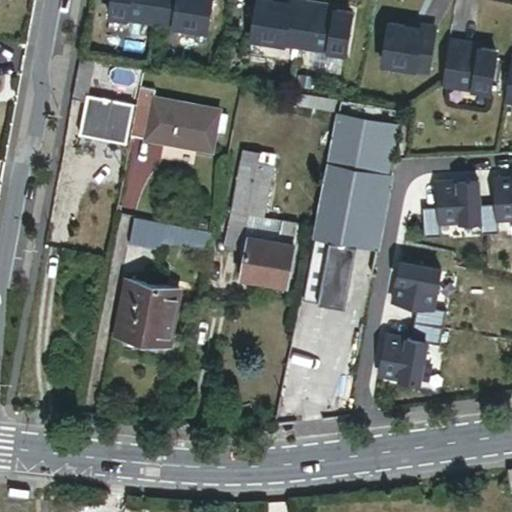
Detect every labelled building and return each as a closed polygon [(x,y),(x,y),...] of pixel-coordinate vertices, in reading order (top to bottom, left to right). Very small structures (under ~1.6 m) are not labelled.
[(113,0),(111,14),(163,23),(166,0),(113,0)] [(166,0),(163,23),(206,30),(211,0),(166,0)] [(305,6),(266,0),(258,0),(253,38),(299,46),(305,6)] [(351,13),(305,6),(299,46),(345,53),(351,13)] [(436,32),(389,25),(383,64),(430,71),(436,32)] [(495,52),(448,46),(443,85),(489,92),(495,52)] [(97,58),(81,55),(72,101),(88,104),(82,132),(124,139),(130,102),(89,95),(97,58)] [(332,112),(335,98),(292,91),(289,105),(332,112)] [(153,97),(151,107),(147,129),(146,138),(147,138),(210,149),(211,146),(217,109),(153,97)] [(389,170),(401,109),(341,99),(329,160),(381,169),(389,170)] [(151,107),(138,104),(132,135),(146,138),(147,129),(151,107)] [(238,256),(239,256),(242,241),(251,196),(235,193),(244,151),(241,151),(223,247),(239,250),(238,256)] [(257,159),(258,154),(244,151),(235,193),(251,196),(257,159)] [(288,267),(295,225),(267,220),(267,218),(260,217),(264,197),(271,162),(257,159),(251,196),(242,241),(249,242),(247,252),(261,255),(260,261),(288,267)] [(367,243),(381,169),(329,160),(316,233),(358,241),(367,243)] [(377,256),(393,171),(389,170),(381,169),(367,243),(358,241),(356,252),(377,256)] [(511,221),(511,179),(495,180),(497,206),(481,207),(482,223),(483,237),(500,235),(499,222),(511,221)] [(481,207),(479,181),(439,184),(440,209),(424,210),(426,240),(442,239),(441,225),(482,223),(481,207)] [(159,250),(161,242),(164,225),(131,218),(126,243),(159,250)] [(189,247),(192,230),(164,225),(161,242),(189,247)] [(207,250),(210,234),(192,230),(189,247),(207,250)] [(344,313),(356,252),(358,241),(316,233),(303,305),(344,313)] [(242,256),(239,276),(285,285),(288,267),(260,261),(246,259),(247,252),(249,242),(242,241),(239,256),(242,256)] [(246,259),(260,261),(261,255),(247,252),(246,259)] [(434,312),(441,273),(400,266),(393,305),(418,310),(415,326),(445,331),(448,315),(434,312)] [(125,283),(123,283),(113,339),(155,347),(162,349),(173,292),(125,283)] [(421,386),(428,347),(442,349),(445,331),(415,326),(412,342),(387,338),(380,379),(421,386)]
